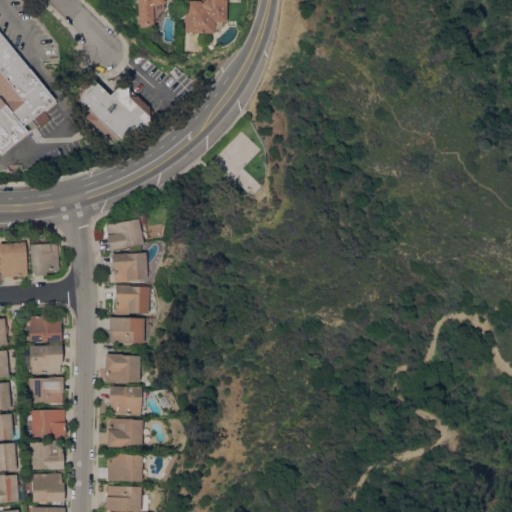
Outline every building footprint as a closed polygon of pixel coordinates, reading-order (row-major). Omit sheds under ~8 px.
[(161,0),(162,3),(153,5),(154,7),(152,10),(151,10),(151,23),(150,23),(150,26),(137,27),(137,23),(135,23),(135,0),(161,0)] [(181,0),(222,0),(222,21),(220,21),(219,25),(213,31),(210,31),(210,33),(180,31),(181,0)] [(0,31),(57,101),(45,111),(50,117),(40,126),(33,117),(23,125),(28,131),(2,153),(0,150),(0,31)] [(111,141),(113,143),(105,143),(100,139),(98,132),(83,115),(83,110),(85,108),(74,97),(73,92),(85,78),(93,79),(108,94),(116,87),(126,86),(148,107),(147,125),(132,137),(118,137),(118,139),(111,141)] [(140,243),(123,246),(123,247),(107,249),(103,224),(135,218),(140,243)] [(0,276),(0,242),(24,241),(27,274),(0,276)] [(46,270),(46,271),(45,271),(45,274),(32,275),(31,272),(30,273),(28,243),(49,242),(56,242),(58,269),(46,270)] [(126,246),(138,244),(138,252),(142,252),(144,278),(126,279),(126,281),(112,282),(111,269),(110,269),(110,266),(109,266),(109,256),(109,253),(127,252),(126,246)] [(145,313),(126,312),(126,314),(113,313),(113,301),(112,301),(112,284),(146,286),(145,313)] [(27,341),(27,324),(28,324),(28,315),(45,314),(45,317),(59,317),(59,340),(27,341)] [(140,342),(107,341),(107,330),(106,330),(107,316),(141,317),(140,342)] [(60,344),(60,363),(58,363),(58,372),(28,373),(28,371),(22,371),(21,347),(28,347),(28,344),(60,344)] [(136,381),(124,381),(124,382),(103,381),(103,369),(102,369),(102,352),(118,353),(118,354),(137,355),(136,381)] [(60,391),(60,402),(27,402),(26,377),(46,377),(46,376),(60,376),(61,391),(60,391)] [(0,381),(2,381),(2,378),(14,377),(17,407),(0,408),(0,381)] [(138,386),(138,391),(142,391),(141,403),(137,403),(137,414),(107,413),(107,404),(106,404),(106,385),(138,386)] [(62,408),(63,438),(48,438),(48,435),(29,436),(28,409),(62,408)] [(12,437),(0,438),(0,413),(10,412),(12,437)] [(138,446),(119,445),(119,446),(104,446),(104,428),(106,428),(106,417),(129,418),(139,419),(138,446)] [(46,468),(27,468),(26,441),(47,440),(58,440),(59,452),(60,452),(60,468),(46,468)] [(0,469),(0,442),(13,441),(15,468),(0,469)] [(137,480),(104,479),(105,452),(138,453),(137,480)] [(30,501),(30,473),(59,472),(59,481),(61,481),(61,500),(30,501)] [(0,473),(3,473),(3,474),(14,473),(17,500),(0,501),(0,473)] [(101,509),(102,496),(103,496),(104,484),(137,485),(136,511),(101,509)]
